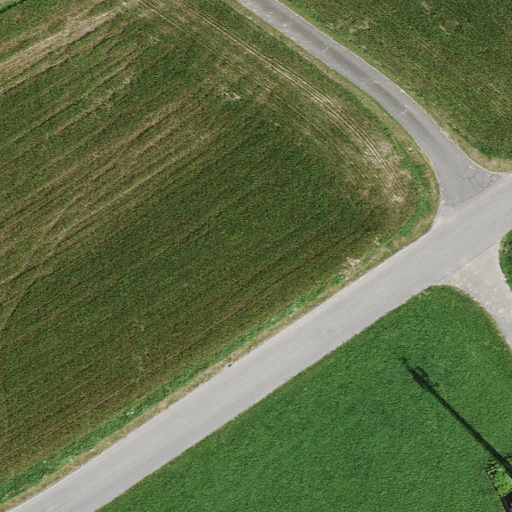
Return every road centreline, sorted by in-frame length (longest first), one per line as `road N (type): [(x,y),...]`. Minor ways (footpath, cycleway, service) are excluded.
road 1 (unclassified): [(511,183),(123,457),(21,511)]
road 2 (track): [(496,194),(407,103),(254,0)]
